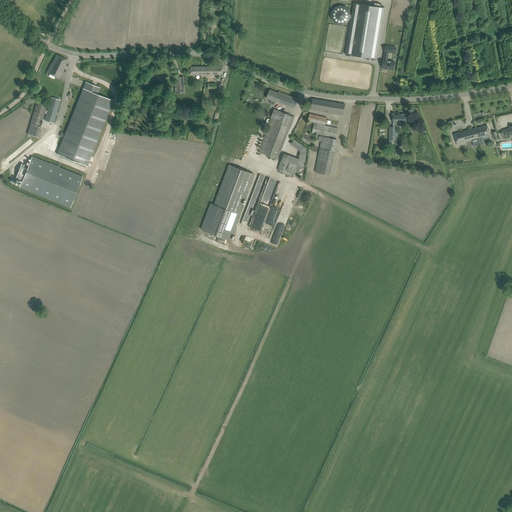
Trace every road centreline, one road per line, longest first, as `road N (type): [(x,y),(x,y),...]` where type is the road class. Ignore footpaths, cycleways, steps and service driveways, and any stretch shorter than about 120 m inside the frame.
road 1 (unclassified): [(511,86),(413,99),(325,96),(264,82),(203,54),(64,52),(0,7)]
road 2 (track): [(69,0),(29,84),(0,113)]
